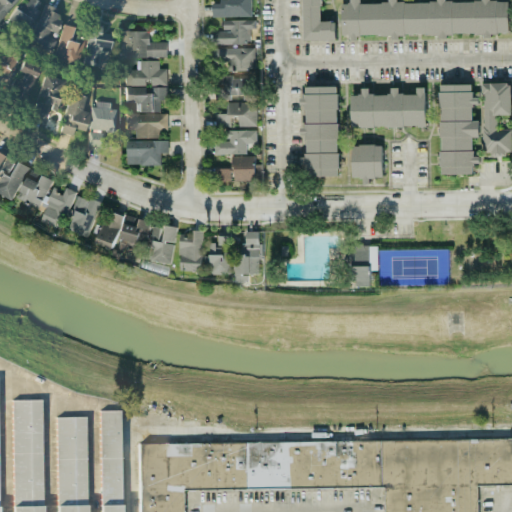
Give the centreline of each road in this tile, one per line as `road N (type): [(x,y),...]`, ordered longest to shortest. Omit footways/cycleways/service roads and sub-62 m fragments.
road 1 (residential): [(511,203),(194,207),(74,165),(0,119)]
road 2 (residential): [(194,207),(190,0)]
